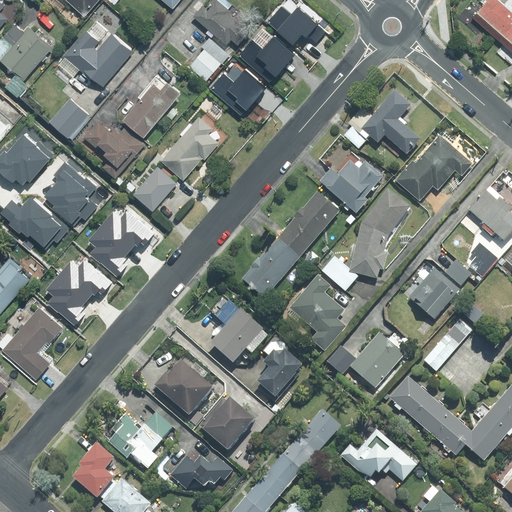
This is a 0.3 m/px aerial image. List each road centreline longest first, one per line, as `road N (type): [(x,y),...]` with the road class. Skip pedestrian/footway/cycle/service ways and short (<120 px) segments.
road 1 (residential): [(378,41),(0,474)]
road 2 (tertiary): [(407,37),(511,129)]
